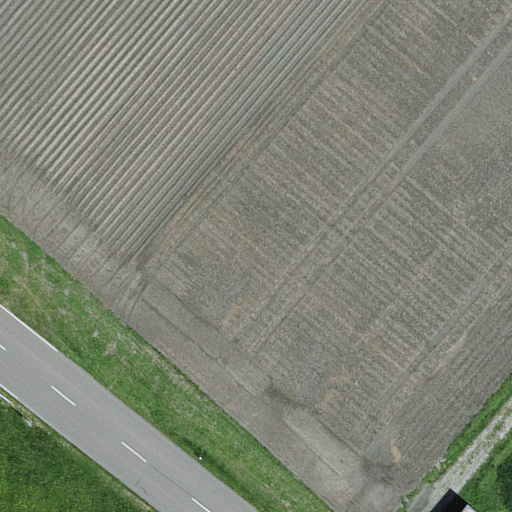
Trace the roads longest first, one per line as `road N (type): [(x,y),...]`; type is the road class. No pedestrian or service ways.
road 1 (primary): [(204,511),(0,348)]
road 2 (track): [(431,511),(511,417)]
